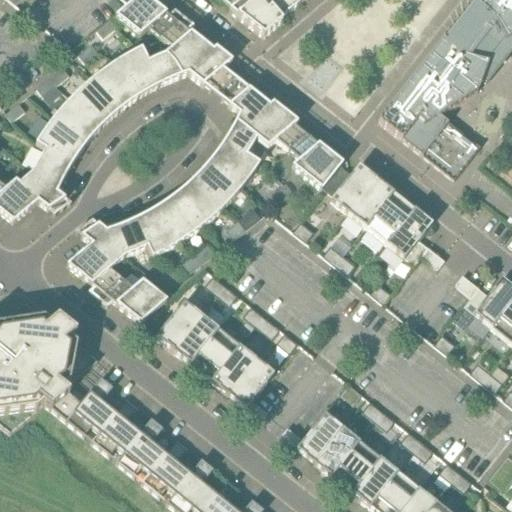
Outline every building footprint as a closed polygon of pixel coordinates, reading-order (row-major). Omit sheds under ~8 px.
[(3,0),(14,9),(22,3),(19,0),(3,0)] [(159,43),(177,27),(183,22),(174,15),(168,20),(142,0),(138,0),(128,9),(114,21),(138,40),(147,33),(159,43)] [(138,0),(117,0),(128,9),(138,0)] [(217,0),(232,11),(228,15),(262,42),(281,26),(279,24),(258,0),(217,0)] [(258,0),(279,24),(298,7),(292,0),(258,0)] [(511,0),(475,0),(377,126),(453,185),(479,151),(439,120),(477,95),(480,85),(485,89),(511,53),(511,0)] [(213,55),(212,54),(187,35),(192,30),(183,22),(177,27),(159,43),(171,52),(164,58),(172,67),(180,61),(191,74),(213,55)] [(108,24),(95,35),(101,43),(115,32),(108,24)] [(83,67),(97,57),(90,48),(77,59),(83,67)] [(138,101),(159,89),(147,66),(141,52),(127,59),(115,67),(138,101)] [(180,61),(172,67),(164,58),(147,66),(159,89),(169,85),(187,78),(203,90),(204,89),(203,88),(211,82),(212,83),(213,82),(212,81),(220,75),(221,75),(222,74),(221,73),(231,65),(214,52),(212,54),(213,55),(191,74),(180,61)] [(115,67),(92,83),(117,116),(138,101),(115,67)] [(62,71),(48,82),(55,90),(68,80),(62,71)] [(48,82),(35,93),(42,101),(55,90),(48,82)] [(92,83),(90,85),(71,102),(100,132),(115,118),(117,116),(92,83)] [(228,108),(226,109),(238,118),(231,132),(223,146),(246,159),(255,143),(256,141),(244,133),(268,110),(246,93),(244,94),(245,95),(238,101),(237,100),(235,102),(237,102),(229,109),(228,108)] [(57,117),(52,123),(84,150),(91,141),(100,132),(71,102),(57,117)] [(24,115),(17,107),(4,118),(10,126),(24,115)] [(275,145),(287,154),(305,139),(293,129),(296,126),(272,107),(268,110),(244,133),(256,141),(255,143),(266,152),(275,145)] [(38,121),(28,136),(38,143),(37,145),(36,146),(34,148),(43,154),(69,171),(84,150),(52,123),(51,125),(49,126),(48,128),(38,121)] [(291,171),(320,194),(341,168),(305,139),(287,154),(299,164),(291,171)] [(223,146),(209,165),(241,192),(250,180),(258,167),(246,159),(223,146)] [(64,203),(56,197),(62,184),(69,171),(43,154),(32,176),(19,187),(36,206),(47,215),(64,203)] [(194,182),(192,183),(222,213),(241,192),(209,165),(194,182)] [(375,184),(357,170),(329,205),(347,219),(375,184)] [(201,232),(222,213),(192,183),(175,199),(201,232)] [(347,219),(364,232),(392,197),(375,184),(347,219)] [(0,187),(0,217),(12,227),(36,206),(19,187),(18,188),(14,185),(6,192),(0,187)] [(271,199),(277,207),(291,197),(284,189),(271,199)] [(385,250),(413,214),(392,197),(364,232),(385,250)] [(175,199),(155,213),(177,248),(201,232),(175,199)] [(134,224),(146,251),(151,262),(164,255),(177,248),(155,213),(134,224)] [(245,233),(258,222),(252,214),(238,224),(245,233)] [(431,228),(413,214),(385,250),(412,271),(420,262),(427,253),(418,245),(431,228)] [(80,241),(90,249),(116,267),(124,260),(146,251),(134,224),(120,230),(105,236),(97,229),(80,241)] [(231,243),(245,233),(238,224),(225,235),(231,243)] [(292,236),(304,246),(312,237),(299,227),(292,236)] [(329,251),(322,260),(334,270),(341,260),(349,250),(337,241),(329,251)] [(111,306),(102,299),(121,283),(109,274),(116,267),(90,249),(66,270),(93,291),(87,296),(106,311),(111,306)] [(191,261),(198,269),(212,258),(206,250),(191,261)] [(436,275),(443,265),(427,253),(420,262),(436,275)] [(334,270),(346,279),(354,270),(341,260),(334,270)] [(185,279),(198,269),(191,261),(179,271),(185,279)] [(160,281),(174,292),(180,283),(167,273),(160,281)] [(454,289),(470,302),(477,293),(461,280),(454,289)] [(215,299),(223,290),(212,281),(204,290),(215,299)] [(139,328),(165,305),(141,286),(133,293),(121,283),(102,299),(111,306),(139,328)] [(462,311),(489,333),(511,304),(511,293),(500,283),(487,300),(477,293),(470,302),(462,311)] [(369,298),(382,308),(389,299),(377,289),(369,298)] [(236,300),(223,290),(215,299),(228,310),(236,300)] [(511,350),(511,348),(511,304),(489,333),(511,350)] [(154,341),(172,355),(200,320),(182,306),(154,341)] [(0,433),(9,440),(43,411),(49,415),(65,428),(100,384),(103,381),(102,380),(79,408),(62,394),(96,365),(69,343),(75,338),(56,323),(50,328),(23,307),(0,325),(0,433)] [(262,321),(250,312),(242,321),(254,331),(262,321)] [(172,355),(189,369),(217,334),(200,320),(172,355)] [(262,321),(254,331),(267,341),(271,344),(278,334),(274,331),(262,321)] [(189,369),(210,386),(238,351),(217,334),(189,369)] [(296,348),(283,338),(276,348),(288,358),(296,348)] [(433,349),(445,359),(453,350),(441,340),(433,349)] [(210,386),(227,400),(255,364),(238,351),(210,386)] [(227,400),(245,414),(252,405),(252,404),(273,378),(255,364),(227,400)] [(469,378),(481,387),(489,378),(476,368),(469,378)] [(501,387),(489,378),(481,387),(493,397),(501,387)] [(111,392),(100,384),(65,428),(90,448),(114,419),(113,418),(113,417),(100,406),(111,392)] [(360,399),(347,389),(340,399),(352,409),(360,399)] [(511,396),(510,395),(502,404),(511,412),(511,396)] [(125,427),(136,413),(124,403),(113,417),(113,418),(114,419),(90,448),(115,468),(139,439),(138,438),(125,427)] [(261,426),(268,417),(252,405),(245,414),(261,426)] [(369,407),(361,416),(373,426),(381,416),(369,407)] [(393,426),(381,416),(373,426),(386,436),(393,426)] [(302,445),(286,432),(279,441),(312,468),(340,432),(323,418),(302,445)] [(138,438),(139,439),(115,468),(140,489),(164,460),(163,459),(163,458),(150,447),(161,433),(150,424),(138,438)] [(329,481),(357,446),(340,432),(312,468),(329,481)] [(400,447),(412,457),(419,447),(407,437),(400,447)] [(175,468),(186,454),(175,444),(163,458),(163,459),(164,460),(140,489),(165,509),(189,479),(175,468)] [(379,463),(357,446),(329,481),(351,498),(379,463)] [(424,466),(432,457),(419,447),(412,457),(424,466)] [(511,464),(506,460),(496,472),(506,480),(511,472),(511,464)] [(368,511),(396,477),(379,463),(351,498),(368,511)] [(168,511),(204,511),(214,500),(213,500),(214,499),(200,488),(212,474),(200,465),(189,479),(165,509),(168,511)] [(438,477),(450,487),(458,478),(446,468),(438,477)] [(506,480),(496,472),(487,485),(496,492),(506,480)] [(402,511),(417,494),(396,477),(368,511),(367,511),(402,511)] [(462,497),(470,487),(458,478),(450,487),(462,497)] [(229,511),(226,508),(237,494),(225,485),(214,499),(213,500),(214,500),(204,511),(229,511)] [(430,511),(434,507),(417,494),(402,511),(430,511)]
